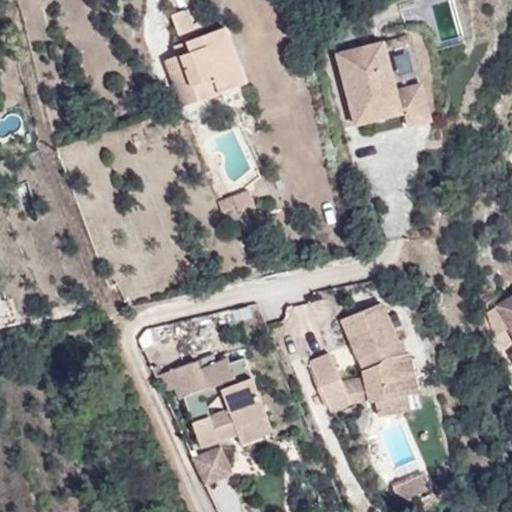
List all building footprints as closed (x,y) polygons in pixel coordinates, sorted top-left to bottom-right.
[(183,106),(248,82),(227,26),(198,36),(188,8),(173,14),(183,42),(175,46),(178,56),(167,60),(183,106)] [(385,36),(339,47),(356,118),(405,106),(409,120),(431,114),(423,78),(397,85),(385,36)] [(232,197),(236,207),(237,211),(253,204),(248,191),(232,197)] [(222,213),(236,207),(232,197),(218,203),(222,213)] [(511,326),(511,297),(498,306),(511,326)] [(367,369),(369,378),(372,396),(373,401),(379,400),(411,393),(421,391),(413,350),(409,351),(406,337),(401,338),(385,299),(345,317),(367,369)] [(353,400),(346,383),(332,352),(311,360),(332,409),(353,400)] [(238,428),(268,416),(246,357),(231,362),(230,357),(201,368),(198,361),(169,371),(179,399),(185,397),(203,446),(239,432),(238,428)] [(369,378),(346,383),(353,400),(372,396),(369,378)] [(414,407),(411,393),(379,400),(381,415),(414,407)] [(273,429),(268,416),(238,428),(239,432),(242,441),(273,429)] [(208,483),(235,473),(225,447),(196,457),(208,483)] [(412,477),(418,491),(434,484),(429,470),(412,477)] [(405,497),(418,491),(412,477),(399,483),(405,497)]
